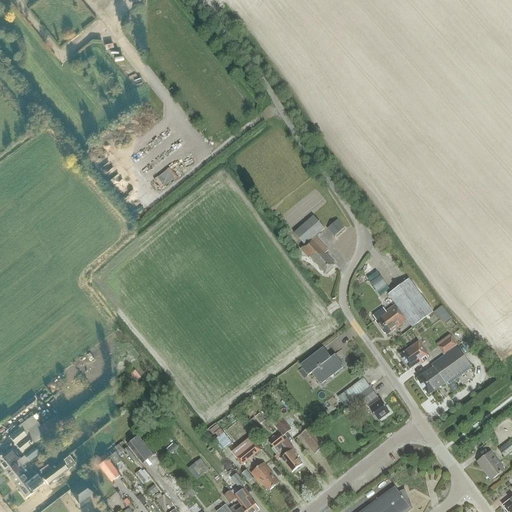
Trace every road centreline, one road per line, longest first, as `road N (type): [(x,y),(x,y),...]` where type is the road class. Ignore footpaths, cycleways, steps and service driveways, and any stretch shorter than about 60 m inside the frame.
road 1 (unclassified): [(421,422),(345,312),(345,275),(361,237),(350,212),(262,79),(197,0)]
road 2 (residential): [(308,511),(421,422)]
